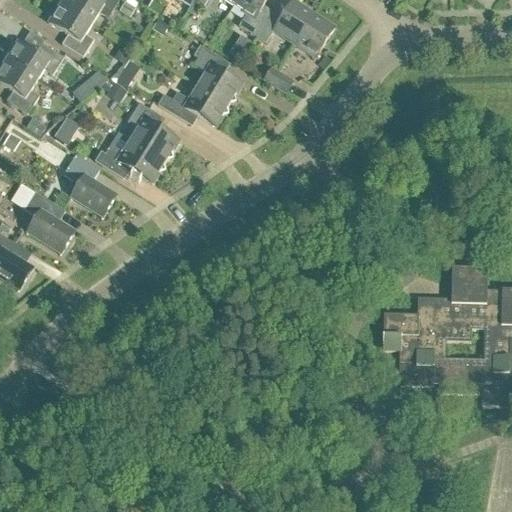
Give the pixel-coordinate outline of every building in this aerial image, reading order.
[(64,0),(60,8),(92,28),(99,18),(107,23),(119,5),(110,0),(92,0),(92,1),(89,0),(64,0)] [(172,0),(190,11),(196,0),(172,0)] [(217,0),(233,10),(239,0),(196,0),(190,11),(188,15),(197,21),(210,0),(217,0)] [(256,41),(269,20),(260,14),(268,0),(239,0),(233,10),(246,18),(238,30),(256,41)] [(294,49),(313,18),(292,5),(279,26),(269,20),(256,41),(266,48),(273,35),(294,49)] [(130,21),(135,12),(124,6),(120,15),(130,21)] [(85,39),(92,28),(60,8),(48,27),(67,39),(62,49),(82,62),(94,44),(85,39)] [(313,18),(294,49),(315,62),(334,32),(313,18)] [(157,24),(151,34),(162,40),(167,30),(157,24)] [(235,45),(228,57),(237,62),(244,51),(235,45)] [(5,65),(37,85),(44,74),(52,80),(64,62),(43,49),(37,58),(17,46),(5,65)] [(123,68),(131,57),(120,50),(112,61),(123,68)] [(197,91),(228,110),(241,89),(219,75),(225,66),(200,50),(194,60),(198,63),(193,70),(205,78),(197,91)] [(325,60),(317,69),(323,73),(331,64),(325,60)] [(30,96),(37,85),(5,65),(0,72),(0,88),(12,96),(6,106),(27,119),(38,101),(30,96)] [(286,100),(294,86),(272,72),(263,85),(286,100)] [(91,95),(101,86),(93,76),(82,85),(91,95)] [(122,76),(116,85),(126,92),(133,82),(122,76)] [(113,87),(105,100),(119,108),(126,96),(113,87)] [(215,131),(228,110),(197,91),(189,104),(177,97),(172,105),(164,99),(157,109),(187,128),(193,118),(215,131)] [(130,145),(165,166),(178,145),(155,131),(160,121),(139,108),(127,127),(137,134),(130,145)] [(39,140),(44,131),(31,123),(26,132),(39,140)] [(58,137),(54,144),(65,151),(70,144),(58,137)] [(14,155),(20,145),(8,138),(2,148),(14,155)] [(152,188),(165,166),(130,145),(122,158),(110,151),(105,158),(101,156),(95,166),(122,183),(128,173),(152,188)] [(103,221),(116,201),(92,186),(100,174),(76,159),(63,179),(79,189),(71,201),(103,221)] [(27,237),(61,258),(75,236),(49,220),(55,209),(35,197),(24,214),(36,222),(27,237)] [(0,253),(0,281),(19,294),(32,273),(8,259),(15,248),(0,239),(0,253),(0,254),(0,253)] [(511,294),(486,294),(486,274),(468,273),(452,273),(451,304),(435,303),(417,303),(417,321),(383,320),(382,355),(399,356),(398,390),(433,391),(433,388),(438,388),(438,398),(458,399),(482,400),(482,412),(511,412),(511,294)]
